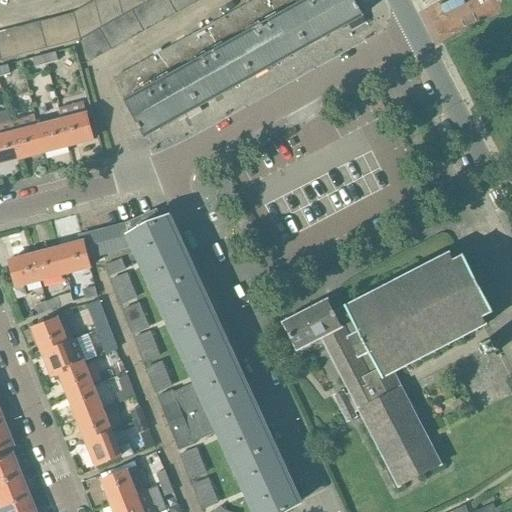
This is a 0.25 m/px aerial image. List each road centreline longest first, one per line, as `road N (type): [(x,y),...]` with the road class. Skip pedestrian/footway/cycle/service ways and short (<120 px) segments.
road 1 (residential): [(168,166),(324,508)]
road 2 (residential): [(168,166),(413,29)]
road 3 (tertiary): [(413,29),(511,227)]
road 4 (residential): [(75,511),(0,327)]
road 5 (residential): [(192,511),(122,337)]
road 6 (residential): [(0,216),(168,166)]
